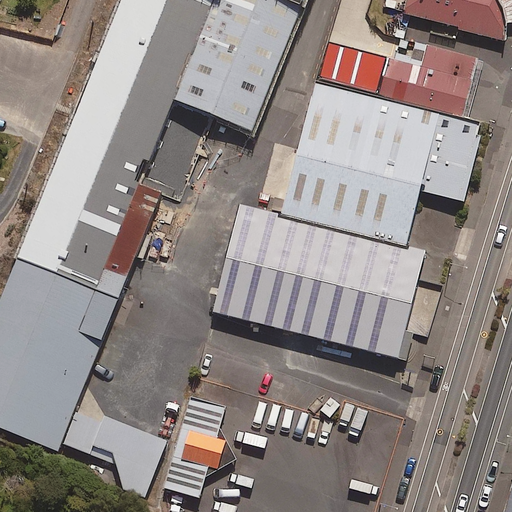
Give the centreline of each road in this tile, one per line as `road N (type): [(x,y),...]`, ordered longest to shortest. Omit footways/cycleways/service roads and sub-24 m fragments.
road 1 (secondary): [(420,511),(511,198)]
road 2 (secondary): [(511,335),(459,511)]
